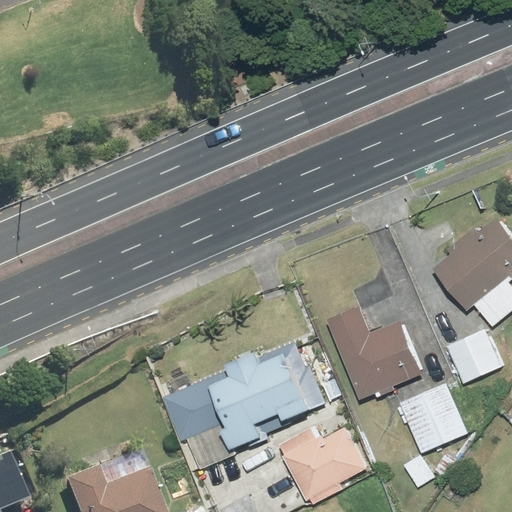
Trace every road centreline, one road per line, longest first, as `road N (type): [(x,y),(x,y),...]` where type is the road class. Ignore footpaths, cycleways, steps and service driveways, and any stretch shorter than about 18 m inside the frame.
road 1 (primary): [(0,251),(511,27)]
road 2 (primary): [(511,104),(0,319)]
